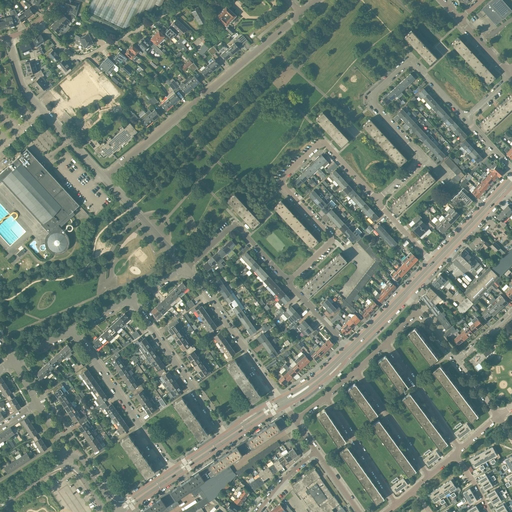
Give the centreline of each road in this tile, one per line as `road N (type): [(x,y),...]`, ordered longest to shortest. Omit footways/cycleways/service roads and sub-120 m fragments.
road 1 (residential): [(376,199),(423,157),(372,104),(408,62),(464,117)]
road 2 (residential): [(376,199),(325,146),(282,179),(331,239),(289,281)]
road 3 (residential): [(104,177),(301,13)]
road 4 (residential): [(191,0),(79,57),(37,22)]
road 5 (residential): [(173,475),(71,330)]
road 6 (residential): [(104,177),(28,95),(9,37)]
road 7 (residential): [(227,439),(129,298)]
road 8 (residential): [(282,402),(186,268)]
road 9 (residential): [(289,281),(233,225),(186,268)]
road 10 (residential): [(460,449),(386,343)]
road 11 (residential): [(429,476),(356,370)]
road 12 (residential): [(396,504),(326,396)]
road 13 (residential): [(186,268),(104,177)]
